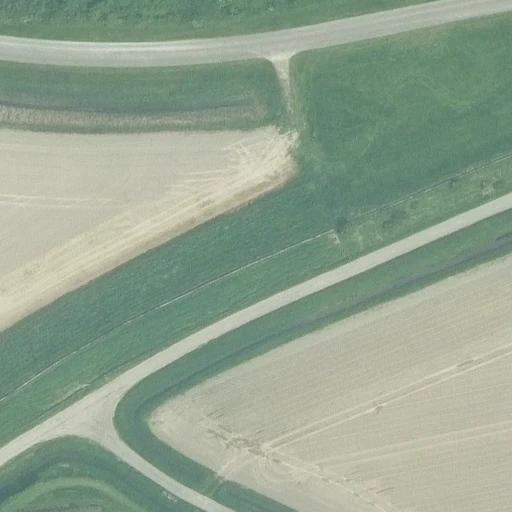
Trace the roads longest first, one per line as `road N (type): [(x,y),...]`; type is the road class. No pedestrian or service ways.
road 1 (tertiary): [(0,47),(165,60),(503,0)]
road 2 (unclassified): [(78,411),(220,328),(511,205)]
road 3 (unclassified): [(222,511),(142,468),(78,411)]
